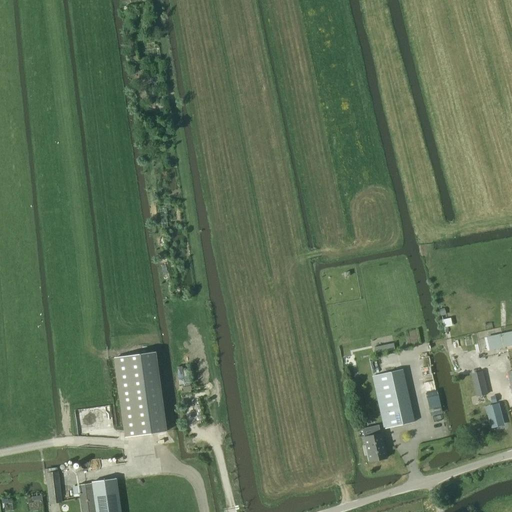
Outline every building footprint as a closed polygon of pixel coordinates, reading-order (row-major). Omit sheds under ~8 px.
[(511,331),(486,338),(489,350),(511,344),(511,331)] [(393,343),(374,347),(375,353),(375,354),(395,350),(394,349),(393,343)] [(113,358),(124,437),(167,431),(156,352),(113,358)] [(384,428),(409,423),(397,371),(373,376),(384,428)] [(498,402),(486,405),(491,428),(504,425),(498,402)] [(365,445),(363,446),(365,455),(367,454),(369,462),(386,458),(380,434),(379,430),(373,431),(374,435),(364,437),(365,445)] [(49,503),(61,502),(58,472),(47,474),(49,503)] [(81,511),(120,511),(116,479),(92,482),(92,483),(78,485),(81,511)]
